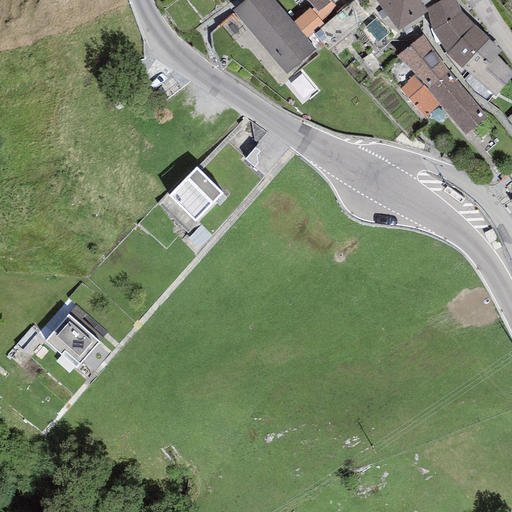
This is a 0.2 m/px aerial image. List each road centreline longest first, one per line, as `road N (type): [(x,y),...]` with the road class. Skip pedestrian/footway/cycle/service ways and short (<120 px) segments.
road 1 (unclassified): [(360,171),(187,63),(156,32),(141,0)]
road 2 (unclassified): [(511,309),(453,226),(360,171)]
road 3 (residential): [(360,171),(390,156),(444,170),(484,197),(511,240)]
